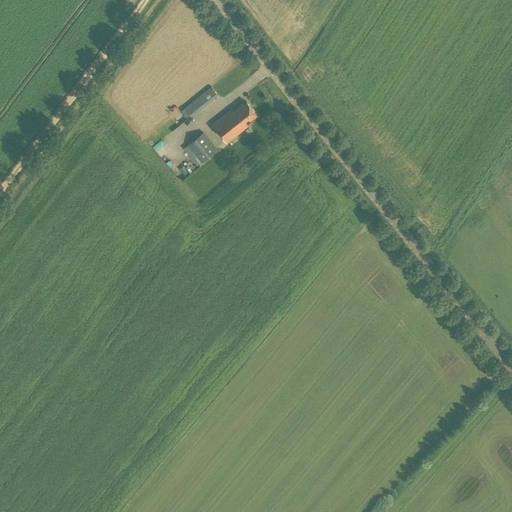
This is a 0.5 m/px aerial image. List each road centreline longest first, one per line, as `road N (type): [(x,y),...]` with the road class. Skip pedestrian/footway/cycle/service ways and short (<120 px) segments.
road 1 (unclassified): [(511,373),(212,0)]
road 2 (track): [(0,198),(152,0)]
